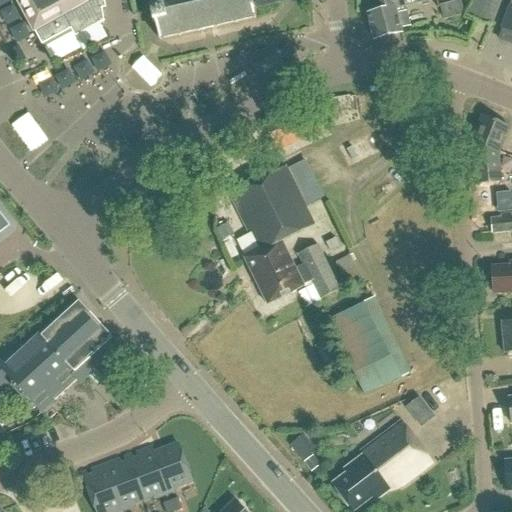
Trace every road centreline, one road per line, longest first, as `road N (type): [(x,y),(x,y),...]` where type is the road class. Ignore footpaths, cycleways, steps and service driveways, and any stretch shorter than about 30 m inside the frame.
road 1 (residential): [(457,79),(451,99),(482,502),(474,511)]
road 2 (tertiary): [(57,225),(258,98),(344,71)]
road 3 (tertiary): [(189,385),(57,225)]
road 4 (tertiary): [(15,471),(106,437),(189,385)]
road 5 (tertiary): [(303,511),(189,385)]
